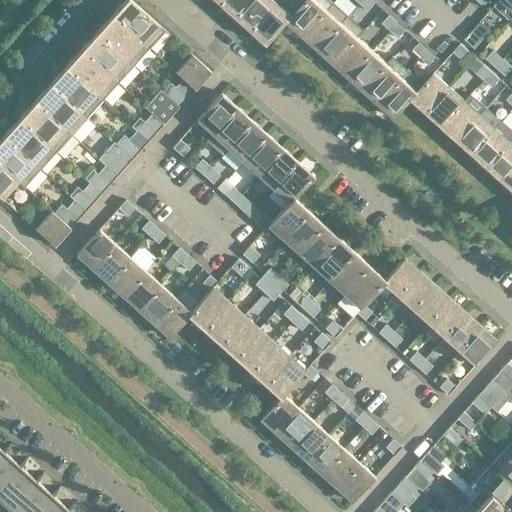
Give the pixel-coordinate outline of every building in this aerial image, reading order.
[(165,30),(131,0),(124,0),(112,13),(111,14),(149,48),(165,30)] [(224,0),(223,2),(238,16),(252,0),(224,0)] [(274,0),(252,0),(238,16),(253,30),(277,3),(274,0)] [(306,0),(292,16),(292,17),(288,21),(289,22),(304,35),(334,2),(331,0),(306,0)] [(368,11),(376,2),(373,0),(362,0),(360,3),(368,11)] [(511,17),(511,0),(498,0),(495,5),(511,19),(511,17)] [(334,2),(304,35),(319,49),(349,15),(348,15),(342,22),(328,10),(334,2)] [(277,3),(253,30),(269,44),(289,22),(288,21),(292,17),(292,16),(277,3)] [(149,48),(111,14),(111,15),(97,31),(96,32),(134,66),(149,48)] [(349,15),(319,49),(334,62),(364,29),(349,15)] [(390,30),(398,22),(389,15),(382,23),(390,30)] [(406,29),(398,22),(390,30),(398,38),(406,29)] [(364,29),(334,62),(349,76),(373,50),(358,37),(365,30),(364,29)] [(481,39),(471,31),(464,39),(474,48),(481,39)] [(134,66),(96,32),(95,33),(81,48),(80,49),(118,83),(134,66)] [(420,58),(428,49),(420,42),(412,50),(420,58)] [(460,44),(453,52),(461,60),(469,52),(460,44)] [(118,83),(80,49),(79,50),(65,65),(65,66),(103,100),(118,83)] [(429,65),(436,57),(428,49),(420,58),(429,65)] [(503,59),(493,49),(485,58),(496,67),(503,59)] [(373,50),(349,76),(364,89),(394,56),(387,63),(373,50)] [(194,88),(210,70),(191,53),(175,71),(182,77),(194,88)] [(394,56),(364,89),(380,103),(409,70),(394,56)] [(511,67),(511,66),(503,59),(496,67),(505,75),(511,67)] [(483,79),(491,71),(483,64),(476,73),(483,79)] [(103,100),(65,66),(64,67),(50,83),(49,84),(87,117),(103,100)] [(409,70),(380,103),(396,117),(413,98),(412,98),(425,84),(424,83),(409,70)] [(492,87),(500,79),(491,71),(483,79),(492,87)] [(434,73),(424,83),(425,84),(412,98),(413,98),(427,112),(450,87),(434,73)] [(194,88),(182,77),(175,86),(187,97),(194,88)] [(87,117),(49,84),(48,84),(34,100),(34,101),(72,135),(87,117)] [(450,87),(427,112),(443,125),(465,100),(450,87)] [(221,92),(197,119),(212,133),(206,140),(207,141),(237,107),(221,92)] [(465,100),(443,125),(458,139),(487,106),(472,93),(465,100)] [(179,105),(167,95),(159,103),(171,114),(179,105)] [(72,135),(34,101),(33,102),(19,117),(18,118),(56,152),(72,135)] [(502,120),(487,106),(458,139),(473,153),(502,120)] [(237,107),(207,141),(222,154),(252,120),(237,107)] [(163,123),(151,112),(144,120),(156,131),(163,123)] [(56,152),(18,118),(17,119),(4,134),(3,135),(41,169),(56,152)] [(252,120),(222,154),(222,155),(229,148),(243,161),(267,134),(252,120)] [(511,129),(502,120),(473,153),(488,166),(511,139),(511,129)] [(148,140),(136,129),(128,138),(140,149),(148,140)] [(267,134),(243,161),(259,175),(283,147),(267,134)] [(41,169),(3,135),(2,136),(0,138),(0,164),(25,187),(41,169)] [(190,148),(180,139),(172,147),(182,156),(190,148)] [(503,180),(511,170),(511,139),(488,166),(503,180)] [(98,158),(105,164),(117,175),(132,158),(113,141),(98,158)] [(283,147),(259,175),(274,188),(298,161),(283,147)] [(211,167),(202,159),(194,167),(203,175),(211,167)] [(298,161),(274,188),(289,201),(289,202),(293,197),(294,197),(302,188),(314,175),(298,161)] [(25,187),(0,164),(0,196),(2,198),(17,181),(24,188),(25,187)] [(109,183),(117,175),(105,164),(97,173),(109,183)] [(213,183),(220,175),(211,167),(203,175),(213,183)] [(511,170),(503,180),(511,187),(511,170)] [(101,192),(89,182),(82,190),(94,201),(101,192)] [(234,202),(241,194),(232,186),(225,194),(234,202)] [(250,202),(241,194),(234,202),(243,211),(250,202)] [(289,201),(271,221),(268,224),(284,239),(309,211),(294,197),(293,197),(289,202),(289,201)] [(86,210),(74,199),(66,208),(78,218),(86,210)] [(135,207),(126,199),(118,207),(127,215),(135,207)] [(54,245),(70,227),(51,210),(35,228),(54,245)] [(309,211),(284,239),(299,252),(324,224),(309,211)] [(264,229),(268,224),(271,221),(262,213),(255,221),(264,229)] [(157,227),(146,217),(138,225),(150,235),(157,227)] [(324,224),(299,252),(314,266),(339,238),(324,224)] [(158,243),(165,234),(157,227),(150,235),(158,243)] [(99,229),(77,254),(78,254),(92,267),(93,268),(115,243),(99,229)] [(339,238),(314,266),(330,280),(355,252),(339,238)] [(115,243),(93,268),(94,269),(107,281),(108,281),(130,257),(115,243)] [(259,254),(250,245),(242,254),(252,262),(259,254)] [(180,262),(187,254),(179,247),(172,255),(180,262)] [(355,252),(330,280),(345,293),(370,265),(355,252)] [(196,261),(187,254),(180,262),(188,270),(196,261)] [(130,257),(108,281),(109,282),(122,294),(123,295),(145,270),(130,257)] [(404,257),(384,279),(385,279),(382,282),(383,282),(398,296),(420,271),(404,257)] [(248,267),(238,258),(230,266),(240,275),(248,267)] [(370,265),(345,293),(361,307),(364,304),(383,282),(382,282),(385,279),(384,279),(370,265)] [(279,275),(270,267),(262,275),(271,283),(279,275)] [(145,270),(123,295),(124,296),(137,308),(138,309),(161,284),(145,270)] [(420,271),(398,296),(413,309),(435,285),(420,271)] [(202,282),(210,289),(212,286),(217,281),(210,274),(202,282)] [(271,283),(262,275),(255,284),(264,291),(271,283)] [(288,283),(279,275),(271,283),(280,292),(288,283)] [(273,300),(280,292),(271,283),(264,291),(273,300)] [(161,284),(138,309),(139,309),(152,321),(153,322),(176,298),(161,284)] [(435,285),(413,309),(428,323),(450,298),(435,285)] [(210,289),(190,311),(191,311),(188,315),(189,315),(190,316),(202,328),(203,328),(228,301),(212,286),(210,289)] [(311,300),(302,292),(294,300),(303,309),(311,300)] [(176,298),(153,322),(154,323),(169,336),(169,337),(189,315),(188,315),(191,311),(190,311),(176,298)] [(450,298),(428,323),(443,337),(466,312),(450,298)] [(320,309),(311,300),(303,309),(312,317),(320,309)] [(228,301),(203,328),(204,329),(218,341),(219,342),(243,314),(228,301)] [(372,311),(364,304),(361,307),(356,312),(364,319),(372,311)] [(292,321),(299,313),(290,305),(283,313),(292,321)] [(466,312),(443,337),(458,350),(481,325),(466,312)] [(301,330),(309,321),(299,313),(292,321),(301,330)] [(243,314),(219,342),(219,343),(233,355),(234,356),(259,328),(243,314)] [(342,328),(332,319),(325,328),(334,337),(342,328)] [(386,339),(394,331),(385,323),(378,332),(386,339)] [(481,325),(458,350),(474,365),(497,340),(481,325)] [(259,328),(234,356),(235,356),(248,368),(249,369),(274,341),(259,328)] [(402,338),(394,331),(386,339),(394,347),(402,338)] [(331,341),(321,332),(313,341),(323,349),(331,341)] [(274,341),(249,369),(250,370),(263,382),(264,383),(289,355),(274,341)] [(417,366),(424,358),(416,351),(408,359),(417,366)] [(289,355),(264,383),(265,384),(279,396),(280,397),(283,393),(283,394),(302,372),(305,369),(289,355)] [(432,365),(424,358),(417,366),(425,374),(432,365)] [(511,367),(506,362),(500,369),(511,380),(511,367)] [(310,364),(305,369),(302,372),(310,380),(317,371),(310,364)] [(455,386),(446,378),(439,386),(448,394),(455,386)] [(510,395),(492,378),(477,395),(490,406),(496,411),(510,395)] [(332,399),(340,391),(332,384),(324,392),(332,399)] [(341,407),(348,398),(340,391),(332,399),(341,407)] [(275,431),(276,432),(298,407),(283,394),(283,393),(280,397),(279,396),(272,404),(260,418),(261,418),(275,431)] [(490,406),(477,395),(471,402),(484,413),(490,406)] [(298,407),(276,432),(277,433),(290,445),(291,446),(313,421),(298,407)] [(476,422),(463,410),(457,418),(470,429),(476,422)] [(363,427),(370,418),(362,411),(355,419),(363,427)] [(371,434),(379,426),(370,418),(363,427),(371,434)] [(313,421),(291,446),(292,446),(305,458),(306,459),(328,434),(313,421)] [(462,438),(449,426),(442,434),(455,445),(462,438)] [(328,434),(306,459),(307,460),(320,472),(321,473),(344,448),(328,434)] [(402,446),(393,438),(385,446),(394,455),(402,446)] [(447,455),(434,443),(427,450),(440,462),(447,455)] [(344,448),(321,473),(322,474),(336,486),(337,486),(359,462),(344,448)] [(511,454),(504,448),(490,464),(511,483),(511,454)] [(5,451),(0,456),(0,488),(20,466),(5,451)] [(432,471),(419,459),(413,466),(426,478),(432,471)] [(359,462),(337,486),(337,487),(351,499),(352,501),(375,476),(359,462)] [(511,510),(511,483),(490,464),(475,481),(489,494),(490,493),(511,511),(511,510)] [(20,466),(0,488),(0,500),(10,510),(36,480),(20,466)] [(418,487),(405,475),(398,482),(412,494),(418,487)] [(10,510),(12,511),(36,511),(52,494),(36,480),(10,510)] [(404,503),(390,491),(384,498),(397,510),(404,503)] [(490,493),(489,494),(476,509),(469,502),(468,503),(478,511),(511,511),(490,493)] [(52,494),(36,511),(65,511),(68,509),(52,494)] [(478,511),(468,503),(460,511),(478,511)]
